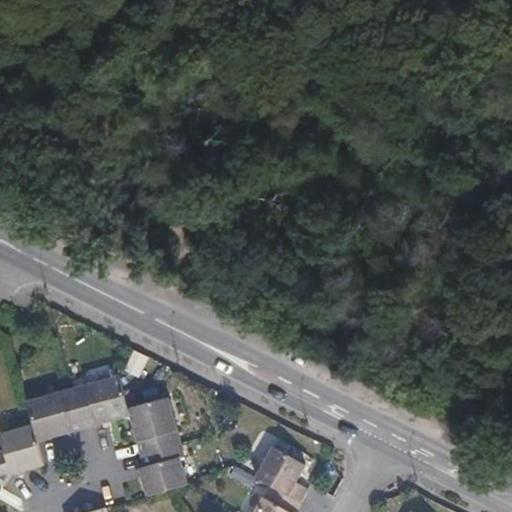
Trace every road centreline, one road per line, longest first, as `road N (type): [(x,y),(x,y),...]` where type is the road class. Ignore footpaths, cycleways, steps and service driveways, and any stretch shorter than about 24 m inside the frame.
road 1 (tertiary): [(0,241),(392,436)]
road 2 (residential): [(103,464),(96,437),(46,448),(53,481),(36,497),(40,511)]
road 3 (tertiary): [(392,436),(511,497)]
